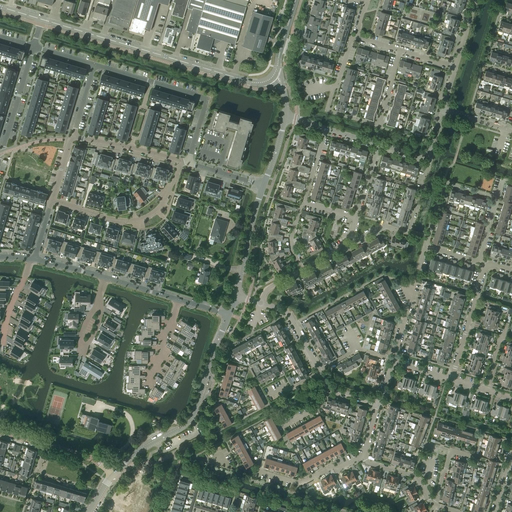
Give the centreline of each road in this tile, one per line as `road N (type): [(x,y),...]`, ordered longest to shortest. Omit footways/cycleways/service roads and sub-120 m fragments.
road 1 (tertiary): [(273,76),(249,82),(41,19)]
road 2 (residential): [(393,365),(413,285),(382,275),(294,323)]
road 3 (tertiary): [(127,459),(185,424),(228,314)]
road 4 (residential): [(93,65),(206,98),(188,163)]
road 5 (residential): [(51,200),(107,217),(143,217),(161,204),(180,161)]
road 6 (residential): [(334,85),(326,110),(378,126),(400,50)]
road 7 (residential): [(349,243),(383,225),(410,230),(427,158)]
road 8 (residential): [(425,246),(444,183),(497,198)]
road 9 (residential): [(450,379),(487,264)]
road 10 (residential): [(111,474),(91,458),(0,431)]
